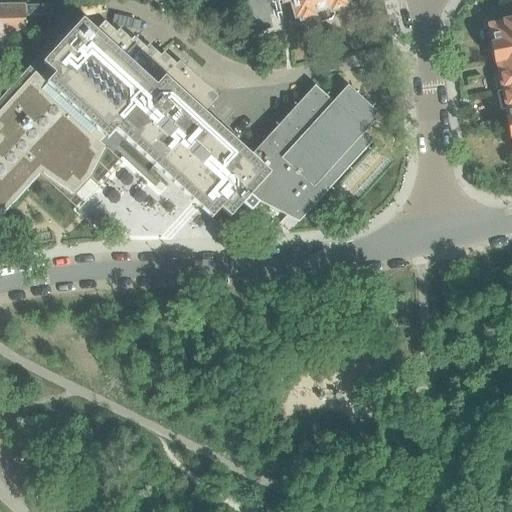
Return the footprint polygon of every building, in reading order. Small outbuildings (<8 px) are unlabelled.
[(244,0),(254,33),(271,28),(267,14),(264,5),(272,3),(272,4),(283,1),(283,3),(290,1),(296,19),(299,17),(300,21),(314,18),(312,14),(330,9),(331,12),(344,9),(343,5),(347,4),(346,0),(244,0)] [(0,35),(25,35),(25,17),(49,17),(51,15),(51,7),(0,7),(0,35)] [(52,55),(46,50),(0,100),(0,219),(40,174),(43,175),(42,176),(69,194),(73,197),(90,179),(105,149),(104,149),(105,148),(100,143),(104,138),(107,141),(115,132),(144,158),(130,174),(138,191),(142,185),(154,167),(211,219),(220,210),(230,219),(241,206),(250,214),(258,206),(257,205),(259,203),(298,223),(303,218),(374,141),(365,133),(380,116),(347,87),(333,103),(314,86),(252,156),(204,113),(218,98),(179,62),(176,65),(163,54),(160,57),(149,46),(145,49),(134,38),(131,41),(119,30),(116,33),(104,22),(95,32),(83,21),(52,55)] [(494,65),(511,60),(511,21),(489,26),(492,44),(490,45),(494,65)] [(14,57),(21,49),(17,45),(9,46),(10,53),(14,57)] [(497,93),(511,89),(511,60),(494,65),(496,73),(493,74),(497,93)] [(504,111),(506,121),(511,119),(511,89),(497,93),(501,112),(504,111)]
